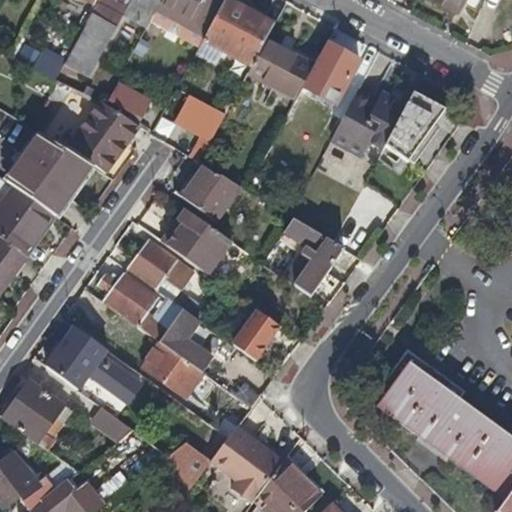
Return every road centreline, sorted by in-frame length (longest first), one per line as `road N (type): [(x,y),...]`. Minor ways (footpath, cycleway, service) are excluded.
road 1 (residential): [(409,511),(322,420),(308,383),(511,98)]
road 2 (residential): [(155,154),(0,370)]
road 3 (residential): [(342,0),(511,91)]
